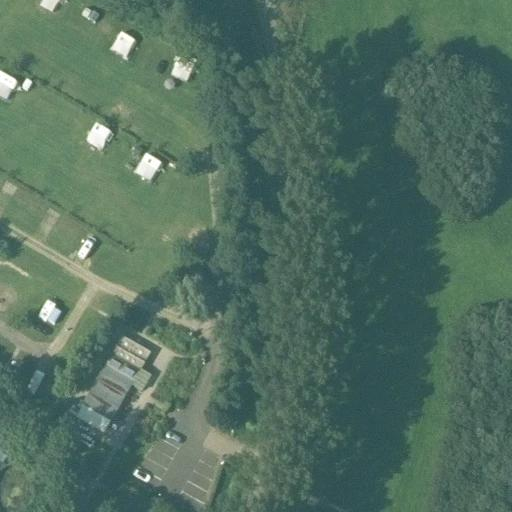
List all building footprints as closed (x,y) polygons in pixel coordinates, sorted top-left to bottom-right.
[(39,0),(38,2),(54,13),(62,0),(39,0)] [(111,52),(128,59),(136,40),(119,32),(111,52)] [(124,125),(134,106),(121,100),(111,118),(124,125)] [(97,123),(85,144),(103,154),(115,133),(97,123)] [(154,182),(164,162),(146,153),(136,174),(154,182)] [(82,234),(76,251),(92,256),(98,240),(82,234)] [(122,339),(83,408),(111,424),(150,355),(122,339)] [(175,502),(195,510),(202,490),(183,482),(175,502)]
